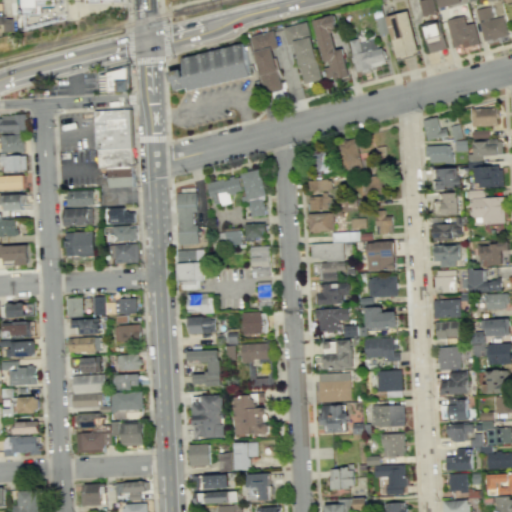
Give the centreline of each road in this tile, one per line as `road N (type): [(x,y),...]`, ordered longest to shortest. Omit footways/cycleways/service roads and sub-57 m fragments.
road 1 (residential): [(430,511),(406,96)]
road 2 (residential): [(44,105),(63,511)]
road 3 (residential): [(303,511),(281,128)]
road 4 (residential): [(155,160),(511,68)]
road 5 (residential): [(171,511),(155,160)]
road 6 (residential): [(0,470),(169,465)]
road 7 (residential): [(0,285),(159,278)]
road 8 (secondary): [(0,78),(149,39)]
